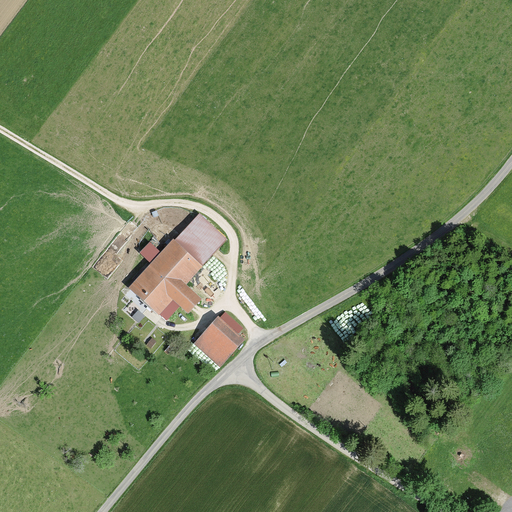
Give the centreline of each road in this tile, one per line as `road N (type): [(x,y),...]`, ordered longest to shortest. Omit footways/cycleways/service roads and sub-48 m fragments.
road 1 (track): [(0,130),(120,202),(181,203),(214,215),(231,236),(231,297),(262,344)]
road 2 (unclassified): [(511,161),(433,238),(235,364)]
road 3 (unclassified): [(235,364),(307,426),(443,511)]
road 4 (unclassified): [(235,364),(102,511)]
